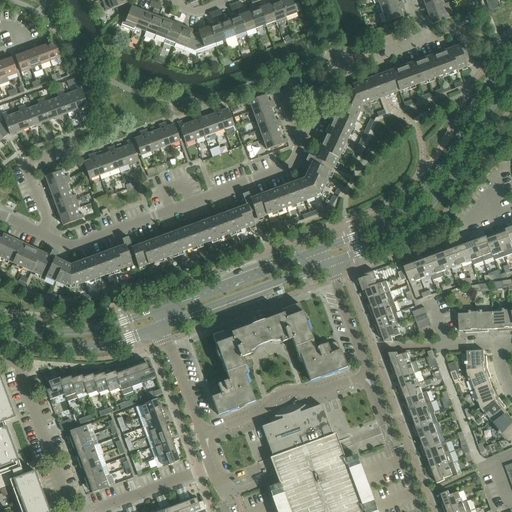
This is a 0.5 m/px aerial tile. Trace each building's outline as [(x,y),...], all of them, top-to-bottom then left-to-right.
[(114,8),(120,14),(128,7),(125,4),(128,3),(126,0),(104,0),(102,1),(106,11),(114,8)] [(287,20),(279,0),(269,4),(275,21),(276,24),(287,20)] [(291,0),(280,0),(279,0),(287,20),(297,16),(291,0)] [(396,0),(386,0),(378,3),(382,13),(403,5),(402,2),(398,3),(396,0)] [(441,0),(438,0),(423,6),(424,10),(426,9),(428,15),(449,7),(448,4),(444,5),(441,0)] [(486,0),(491,10),(499,7),(496,0),(486,0)] [(269,4),(259,8),(265,25),(275,21),(269,4)] [(404,9),(403,5),(382,13),(386,23),(403,16),(400,10),(404,9)] [(125,24),(123,23),(120,29),(132,34),(133,32),(134,32),(136,28),(142,11),(132,7),(125,24)] [(430,25),(449,19),(446,12),(450,11),(449,7),(428,15),(430,21),(429,21),(430,25)] [(249,11),(255,29),(265,25),(259,8),(249,11)] [(136,28),(146,32),(152,15),(142,11),(136,28)] [(245,32),(255,29),(249,11),(239,15),(245,32)] [(152,15),(146,32),(153,34),(152,37),(154,38),(155,35),(162,18),(152,15)] [(246,35),(245,32),(239,15),(229,19),(236,39),(246,35)] [(172,22),(162,18),(155,35),(165,39),(172,22)] [(229,19),(219,23),(225,40),(226,44),(236,40),(236,39),(229,19)] [(182,26),(172,22),(165,39),(176,43),(182,26)] [(219,23),(208,26),(215,44),(225,40),(219,23)] [(193,30),(182,26),(176,43),(174,47),(195,55),(195,33),(192,33),(193,30)] [(216,48),(215,44),(208,26),(198,30),(199,33),(195,33),(195,55),(216,48)] [(55,42),(44,46),(50,62),(61,58),(55,42)] [(459,49),(446,54),(453,72),(466,67),(464,61),(467,60),(462,45),(458,46),(459,49)] [(35,50),(41,66),(50,62),(44,46),(35,50)] [(25,53),(31,69),(41,66),(35,50),(25,53)] [(21,73),(31,69),(25,53),(15,57),(21,73)] [(446,54),(436,58),(443,75),(453,72),(446,54)] [(11,58),(1,62),(7,78),(17,74),(11,58)] [(436,58),(427,61),(434,79),(443,75),(436,58)] [(427,61),(417,65),(424,82),(434,79),(427,61)] [(417,65),(408,68),(414,86),(424,82),(417,65)] [(408,68),(398,72),(405,90),(414,86),(408,68)] [(395,93),(405,90),(398,72),(388,75),(379,79),(363,84),(370,102),(386,97),(395,93)] [(354,91),(351,93),(363,105),(370,102),(363,84),(353,88),(354,91)] [(77,91),(71,94),(78,112),(82,111),(81,109),(87,107),(79,86),(75,87),(77,91)] [(436,96),(451,91),(449,87),(434,92),(436,96)] [(78,112),(71,94),(65,96),(63,92),(60,93),(68,114),(73,112),(74,114),(78,112)] [(58,98),(52,101),(59,119),(63,118),(62,116),(68,114),(60,93),(57,95),(58,98)] [(347,95),(342,104),(359,112),(363,105),(351,93),(349,96),(347,95)] [(417,103),(431,98),(430,94),(415,100),(417,103)] [(252,111),(273,104),(272,100),(268,102),(266,95),(249,101),(252,111)] [(59,119),(52,101),(46,103),(44,99),(41,100),(49,121),(54,119),(55,121),(59,119)] [(39,106),(33,108),(39,126),(44,125),(43,124),(49,121),(41,100),(37,102),(39,106)] [(273,104),(252,111),(256,121),(273,115),(271,108),(274,107),(273,104)] [(342,104),(338,113),(355,121),(359,112),(342,104)] [(39,126),(33,108),(26,110),(25,106),(21,107),(29,129),(35,126),(36,128),(39,126)] [(20,113),(13,115),(20,133),(24,132),(24,131),(29,129),(21,107),(18,109),(20,113)] [(219,108),(216,109),(224,130),(234,126),(227,109),(221,112),(219,108)] [(214,114),(208,116),(214,133),(224,130),(216,109),(213,110),(214,114)] [(20,133),(13,115),(7,117),(6,113),(2,115),(4,119),(0,122),(0,136),(2,139),(9,134),(10,136),(16,134),(17,135),(20,133)] [(338,113),(334,123),(351,131),(355,121),(338,113)] [(197,116),(205,137),(214,133),(208,116),(202,119),(200,115),(197,116)] [(273,115),(256,121),(260,131),(280,123),(279,119),(275,121),(273,115)] [(195,121),(189,124),(195,140),(205,137),(197,116),(194,117),(195,121)] [(367,136),(374,121),(370,120),(364,134),(367,136)] [(185,144),(195,140),(189,124),(183,126),(181,122),(177,123),(185,144)] [(165,123),(162,125),(170,145),(180,142),(173,125),(167,127),(165,123)] [(280,123),(260,131),(263,140),(280,134),(278,128),(282,126),(280,123)] [(329,132),(346,140),(351,131),(334,123),(329,132)] [(160,130),(154,132),(160,149),(170,145),(162,125),(159,126),(160,130)] [(146,130),(143,132),(151,153),(160,149),(154,132),(148,134),(146,130)] [(141,156),(151,153),(143,132),(140,133),(141,137),(134,139),(141,156)] [(329,132),(325,141),(342,149),(346,140),(329,132)] [(280,134),(263,140),(267,150),(288,142),(286,139),(282,140),(280,134)] [(359,154),(365,140),(362,138),(355,153),(359,154)] [(131,141),(127,142),(128,146),(122,149),(128,165),(138,162),(131,141)] [(325,141),(321,150),(338,158),(342,149),(325,141)] [(115,147),(111,148),(119,169),(128,165),(122,149),(116,151),(115,147)] [(109,153),(103,156),(109,172),(119,169),(111,148),(108,149),(109,153)] [(314,165),(310,174),(326,181),(331,172),(319,166),(321,162),(333,168),(338,158),(321,150),(318,156),(315,154),(314,155),(315,155),(314,158),(308,156),(305,161),(314,165)] [(92,155),(100,176),(109,172),(103,156),(97,158),(95,154),(92,155)] [(89,180),(100,176),(92,155),(88,156),(90,160),(83,163),(89,180)] [(47,181),(49,187),(70,179),(69,176),(65,177),(62,171),(44,178),(45,182),(47,181)] [(310,174),(306,181),(317,193),(320,190),(322,191),(326,181),(310,174)] [(51,197),(69,190),(67,184),(71,183),(70,179),(49,187),(51,193),(50,193),(51,197)] [(306,181),(299,184),(305,201),(315,198),(314,196),(317,193),(306,181)] [(299,184),(289,188),(295,205),(305,201),(299,184)] [(289,188),(280,191),(286,208),(295,205),(289,188)] [(56,206),(77,199),(76,195),(72,197),(69,190),(51,197),(52,201),(54,200),(56,206)] [(280,191),(270,195),(276,212),(286,208),(280,191)] [(247,209),(238,212),(244,229),(254,225),(250,213),(254,212),(257,219),(267,216),(260,198),(251,201),(248,193),(242,195),(247,209)] [(270,195),(260,198),(267,216),(276,212),(270,195)] [(329,211),(337,198),(334,196),(326,207),(319,210),(320,214),(329,211)] [(58,216),(76,209),(74,203),(78,202),(77,199),(56,206),(58,212),(57,212),(58,216)] [(76,209),(58,216),(60,220),(61,220),(63,226),(84,218),(83,214),(79,216),(76,209)] [(303,220),(318,214),(317,211),(302,216),(303,220)] [(228,216),(235,233),(244,229),(238,212),(228,216)] [(228,216),(219,219),(225,236),(235,233),(228,216)] [(284,227),(299,221),(298,218),(283,223),(284,227)] [(219,219),(209,223),(215,240),(225,236),(219,219)] [(200,226),(206,243),(215,240),(209,223),(200,226)] [(200,226),(190,230),(196,247),(206,243),(200,226)] [(190,230),(180,233),(186,251),(196,247),(190,230)] [(502,232),(497,233),(506,257),(511,254),(511,243),(508,232),(507,232),(503,234),(502,232)] [(180,233),(171,237),(177,254),(186,251),(180,233)] [(506,257),(497,233),(492,235),(493,238),(488,240),(493,253),(492,254),(493,256),(494,256),(494,258),(495,261),(506,257)] [(125,249),(116,252),(122,269),(132,265),(130,258),(134,256),(138,268),(148,265),(142,248),(133,251),(128,237),(122,240),(125,249)] [(171,237),(161,241),(167,258),(177,254),(171,237)] [(481,237),(476,238),(484,262),(494,258),(494,256),(493,256),(492,254),(493,253),(488,240),(487,237),(481,239),(481,237)] [(0,240),(0,257),(4,260),(12,242),(2,238),(1,240),(0,240)] [(484,262),(476,238),(471,240),(472,243),(466,245),(472,261),(474,266),(484,262)] [(161,241),(151,244),(158,261),(167,258),(161,241)] [(21,246),(12,242),(4,260),(13,264),(21,246)] [(151,244),(142,248),(148,265),(158,261),(151,244)] [(460,244),(455,246),(462,265),(472,261),(466,245),(461,247),(460,244)] [(223,255),(239,249),(237,245),(222,251),(223,255)] [(31,251),(21,246),(13,264),(23,268),(31,251)] [(446,252),(452,269),(462,265),(455,246),(450,248),(451,250),(446,252)] [(48,259),(40,255),(32,272),(41,277),(47,264),(51,266),(46,277),(56,282),(63,266),(54,262),(58,253),(52,250),(48,259)] [(40,255),(31,251),(23,268),(32,272),(40,255)] [(116,252),(107,256),(113,273),(122,269),(116,252)] [(440,252),(435,254),(442,272),(452,269),(446,252),(441,254),(440,252)] [(204,262),(219,257),(218,253),(203,258),(204,262)] [(442,272),(435,254),(430,255),(431,258),(426,260),(432,276),(433,281),(443,277),(442,272)] [(107,256),(97,259),(103,276),(113,273),(107,256)] [(87,263),(94,280),(103,276),(97,259),(87,263)] [(419,259),(415,261),(421,280),(432,276),(426,260),(420,262),(419,259)] [(185,269),(200,264),(198,260),(184,266),(185,269)] [(411,284),(421,280),(415,261),(410,263),(410,265),(405,267),(411,284)] [(87,263),(78,266),(84,283),(94,280),(87,263)] [(70,269),(63,266),(56,282),(65,287),(66,285),(70,285),(70,269)] [(78,266),(70,269),(70,285),(74,285),(74,287),(84,283),(78,266)] [(166,276),(181,271),(179,267),(164,273),(166,276)] [(380,284),(375,272),(365,275),(366,278),(357,281),(359,287),(361,286),(363,291),(380,285),(380,284)] [(0,273),(0,276),(13,283),(15,279),(0,273)] [(380,285),(363,291),(365,296),(368,295),(370,300),(391,292),(387,282),(380,284),(380,285)] [(102,295),(117,289),(115,286),(101,291),(102,295)] [(391,292),(370,300),(371,305),(369,306),(371,311),(394,302),(391,292)] [(83,302),(98,296),(96,293),(81,298),(83,302)] [(394,302),(371,311),(373,316),(375,315),(377,320),(397,313),(398,312),(394,302)] [(303,364),(310,382),(319,378),(318,376),(327,373),(328,377),(330,377),(331,376),(333,375),(334,375),(335,373),(336,373),(337,371),(347,368),(337,343),(334,343),(327,344),(315,348),(309,331),(307,332),(300,314),(303,313),(299,304),(281,311),(282,314),(258,323),(249,326),(232,333),(231,329),(212,336),(216,345),(219,344),(225,362),(223,363),(229,380),(218,384),(213,387),(211,388),(210,389),(209,391),(218,416),(228,412),(230,412),(231,412),(233,412),(234,412),(235,412),(238,411),(236,406),(245,403),(245,405),(255,402),(248,384),(246,385),(243,376),(247,375),(241,358),(251,354),(255,352),(256,351),(257,350),(258,349),(259,348),(267,345),(271,343),(274,344),(277,344),(282,343),(292,339),(298,356),(302,354),(306,363),(303,364)] [(413,312),(415,318),(427,313),(425,308),(413,312)] [(503,312),(493,313),(494,330),(499,329),(500,332),(511,331),(510,310),(505,311),(505,310),(503,310),(503,312)] [(477,333),(476,312),(472,313),(472,311),(469,312),(470,314),(459,314),(460,332),(466,331),(466,334),(477,333)] [(481,312),(476,312),(477,333),(489,333),(488,330),(494,330),(493,313),(483,313),(483,311),(481,311),(481,312)] [(397,313),(377,320),(379,325),(376,326),(378,331),(397,324),(400,323),(397,313)] [(415,318),(417,323),(429,319),(427,313),(415,318)] [(417,323),(419,329),(431,325),(429,319),(417,323)] [(401,335),(397,324),(378,331),(380,336),(383,335),(385,343),(394,342),(392,338),(401,335)] [(419,329),(421,335),(433,330),(431,325),(419,329)] [(435,336),(433,330),(421,335),(423,340),(435,336)] [(484,351),(467,352),(468,363),(466,363),(466,365),(467,365),(467,372),(488,368),(487,357),(485,357),(484,351)] [(391,365),(393,370),(412,363),(408,353),(399,356),(398,353),(390,354),(393,365),(391,365)] [(141,366),(136,368),(142,384),(157,378),(153,369),(149,370),(145,361),(140,363),(141,366)] [(399,380),(415,374),(420,372),(416,362),(412,363),(393,370),(395,375),(397,374),(399,380)] [(136,368),(125,371),(131,388),(142,384),(136,368)] [(475,390),(491,384),(489,379),(492,378),(488,368),(467,372),(470,379),(469,379),(470,381),(472,381),(475,390)] [(133,392),(131,388),(125,371),(120,373),(119,371),(114,373),(121,391),(123,396),(133,392)] [(108,372),(103,374),(110,392),(120,389),(121,391),(114,373),(109,374),(108,372)] [(110,392),(103,374),(98,376),(97,373),(92,375),(99,394),(109,390),(109,393),(110,392)] [(86,374),(81,376),(88,395),(97,391),(98,394),(99,394),(92,375),(87,377),(86,374)] [(398,386),(400,391),(419,384),(415,374),(399,380),(401,385),(398,386)] [(88,395),(81,376),(76,378),(75,376),(70,378),(77,396),(86,393),(87,395),(88,395)] [(0,423),(15,418),(0,377),(0,423)] [(64,377),(59,379),(66,397),(67,402),(78,398),(77,396),(70,378),(65,379),(64,377)] [(65,398),(66,397),(59,379),(54,381),(53,378),(47,380),(51,389),(46,391),(50,400),(64,395),(65,398)] [(405,395),(407,400),(423,394),(419,384),(400,391),(402,396),(405,395)] [(481,409),(500,399),(496,388),(493,389),(491,384),(475,390),(479,400),(477,401),(478,403),(479,402),(481,409)] [(428,392),(423,394),(407,400),(408,405),(406,406),(408,411),(431,402),(428,392)] [(494,424),(508,413),(504,409),(506,407),(500,399),(481,409),(476,412),(481,418),(485,416),(486,417),(488,416),(494,424)] [(135,407),(139,418),(163,409),(161,404),(159,405),(157,400),(135,407)] [(435,413),(431,402),(408,411),(410,416),(412,415),(414,420),(435,413)] [(342,452),(341,449),(339,445),(335,434),(332,435),(321,405),(300,413),(299,410),(301,409),(303,408),(305,406),(304,405),(302,407),(300,409),(298,410),(296,411),(294,412),(292,413),(289,414),(287,415),(285,415),(282,416),(280,416),(277,416),(275,416),(275,417),(277,417),(279,417),(282,417),(282,419),(262,427),(273,457),(270,458),(271,463),(276,476),(279,483),(268,488),(276,511),(376,511),(356,455),(345,459),(342,452)] [(165,414),(163,409),(139,418),(143,428),(164,420),(162,415),(165,414)] [(435,413),(414,420),(416,426),(414,427),(415,431),(439,423),(435,413)] [(505,440),(511,432),(511,416),(511,417),(508,413),(494,424),(500,432),(498,433),(499,435),(500,434),(505,440)] [(164,420),(143,428),(147,438),(170,430),(169,425),(166,426),(164,420)] [(422,441),(438,435),(443,433),(439,423),(415,431),(417,436),(420,436),(422,441)] [(69,438),(71,443),(94,435),(91,424),(69,432),(72,437),(69,438)] [(6,427),(0,428),(0,468),(19,461),(6,427)] [(172,435),(170,430),(147,438),(151,448),(172,441),(170,435),(172,435)] [(75,447),(77,453),(98,445),(94,435),(71,443),(73,448),(75,447)] [(421,447),(423,452),(442,445),(438,435),(422,441),(424,446),(421,447)] [(172,441),(151,448),(154,459),(178,450),(176,445),(174,446),(172,441)] [(427,456),(429,461),(450,453),(446,443),(442,445),(423,452),(425,457),(427,456)] [(77,459),(78,464),(102,455),(98,445),(77,453),(79,458),(77,459)] [(180,455),(178,450),(154,459),(158,469),(179,461),(177,456),(180,455)] [(429,467),(430,472),(454,463),(450,453),(429,461),(431,466),(429,467)] [(83,468),(85,473),(106,465),(102,455),(78,464),(80,469),(83,468)] [(459,476),(454,463),(430,472),(432,477),(435,476),(438,484),(445,481),(445,479),(451,476),(452,478),(459,476)] [(84,479),(86,484),(110,475),(106,465),(85,473),(87,478),(84,479)] [(0,489),(11,485),(21,511),(50,511),(35,471),(24,475),(21,467),(0,475),(0,489)] [(92,493),(113,486),(110,475),(86,484),(88,489),(90,488),(92,493)] [(443,505),(444,510),(463,503),(459,492),(451,495),(449,492),(442,495),(445,504),(443,505)] [(190,498),(185,500),(189,511),(206,511),(202,502),(198,503),(196,498),(191,500),(190,498)] [(175,506),(177,511),(189,511),(185,500),(180,502),(181,504),(175,506)] [(463,503),(444,510),(445,511),(469,511),(472,511),(468,501),(463,503)]
